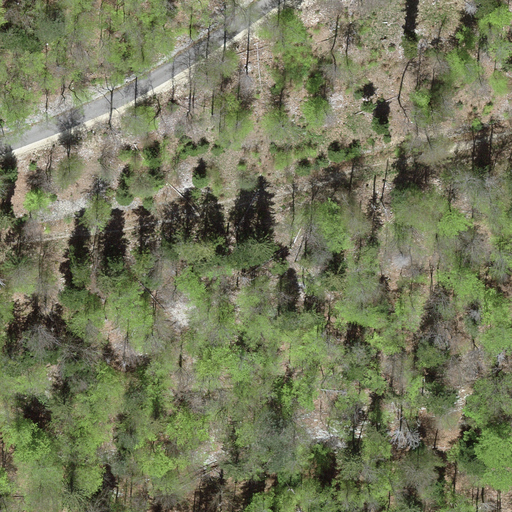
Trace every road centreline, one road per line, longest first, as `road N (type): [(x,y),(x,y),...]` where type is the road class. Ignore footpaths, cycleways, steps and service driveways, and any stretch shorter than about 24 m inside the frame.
road 1 (track): [(0,240),(183,217),(511,130)]
road 2 (unclassified): [(272,0),(150,81),(0,145)]
